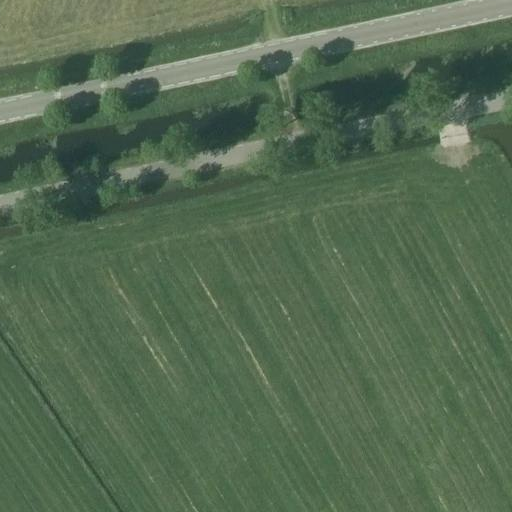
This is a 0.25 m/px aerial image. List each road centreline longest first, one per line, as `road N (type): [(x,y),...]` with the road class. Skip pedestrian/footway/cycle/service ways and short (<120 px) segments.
road 1 (tertiary): [(511,3),(0,111)]
road 2 (unclassified): [(0,206),(511,100)]
road 3 (track): [(511,270),(480,207),(457,112)]
